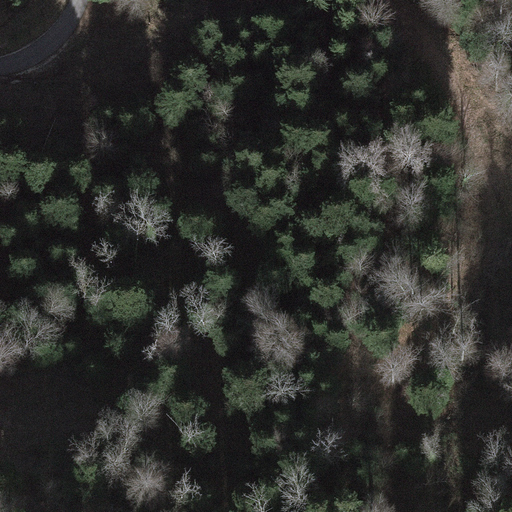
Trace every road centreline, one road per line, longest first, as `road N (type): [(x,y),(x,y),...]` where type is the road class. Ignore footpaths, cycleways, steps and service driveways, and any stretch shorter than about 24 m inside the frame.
road 1 (track): [(387,0),(455,71),(511,202)]
road 2 (track): [(20,64),(82,63),(123,51),(203,0)]
